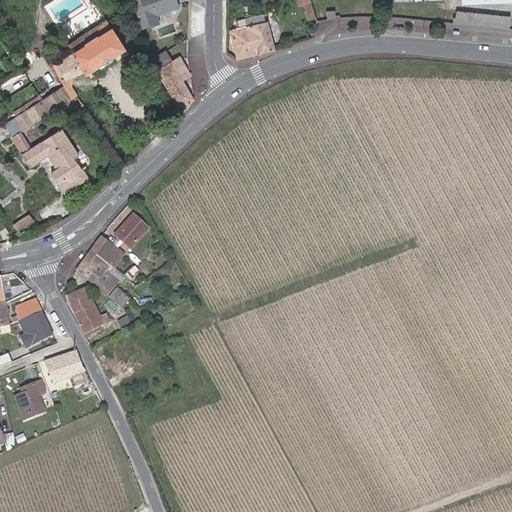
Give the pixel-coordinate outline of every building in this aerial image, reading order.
[(140,0),(150,27),(158,25),(155,16),(177,8),(174,0),(140,0)] [(316,18),(312,6),(304,9),(307,21),(316,18)] [(325,12),(326,19),(335,18),(334,10),(325,12)] [(490,28),(509,30),(510,17),(466,13),(464,25),(490,28)] [(68,46),(72,53),(85,45),(84,44),(96,36),(97,37),(109,29),(105,22),(68,46)] [(231,39),(236,61),(274,51),(267,22),(234,30),(236,38),(231,39)] [(85,45),(72,53),(71,53),(72,54),(53,64),(61,82),(82,70),(84,73),(99,65),(100,66),(111,59),(110,58),(124,50),(111,28),(109,29),(97,37),(96,36),(84,44),(85,45)] [(190,74),(179,57),(157,71),(183,112),(193,99),(182,80),(190,74)] [(42,102),(49,112),(75,95),(70,87),(65,86),(42,102)] [(42,102),(39,96),(11,113),(15,119),(42,102)] [(31,123),(49,112),(42,102),(15,119),(21,130),(31,124),(31,123)] [(19,132),(21,130),(15,119),(3,126),(10,137),(19,132)] [(19,132),(10,137),(27,167),(48,154),(58,168),(51,173),(64,193),(87,178),(75,159),(78,155),(61,129),(29,150),(19,132)] [(123,231),(121,229),(115,236),(130,250),(148,229),(133,216),(127,222),(129,224),(123,231)] [(29,217),(19,223),(23,230),(33,223),(29,217)] [(127,222),(121,229),(123,231),(129,224),(127,222)] [(23,230),(19,223),(13,226),(17,233),(23,230)] [(101,236),(90,251),(109,267),(111,263),(120,251),(101,236)] [(90,251),(76,271),(107,297),(117,284),(119,282),(105,271),(109,267),(90,251)] [(120,251),(111,263),(122,272),(129,263),(123,258),(126,255),(120,251)] [(69,307),(78,325),(90,319),(84,304),(89,302),(83,289),(66,297),(69,307)] [(129,300),(121,294),(122,292),(117,289),(110,299),(122,308),(129,300)] [(17,317),(16,317),(18,323),(30,318),(41,313),(35,300),(15,308),(17,317)] [(78,325),(84,335),(106,324),(104,321),(101,322),(92,300),(89,302),(84,304),(90,319),(78,325)] [(5,301),(0,302),(0,328),(8,326),(9,326),(8,319),(5,301)] [(30,318),(18,323),(17,323),(19,329),(14,332),(15,334),(22,347),(27,345),(28,347),(52,337),(41,313),(30,318)] [(18,323),(16,317),(8,319),(9,326),(14,324),(16,323),(17,323),(18,323)] [(10,330),(9,326),(8,326),(0,328),(0,335),(10,334),(10,330)] [(137,346),(149,340),(145,330),(133,336),(137,346)] [(133,367),(118,340),(97,353),(112,378),(133,367)] [(81,367),(75,351),(43,362),(51,380),(81,367)] [(51,380),(43,362),(36,365),(46,390),(85,373),(81,367),(51,380)] [(27,391),(21,393),(15,395),(25,420),(45,412),(38,395),(45,392),(40,380),(34,382),(25,386),(27,391)] [(12,435),(2,437),(5,451),(14,447),(12,435)]
